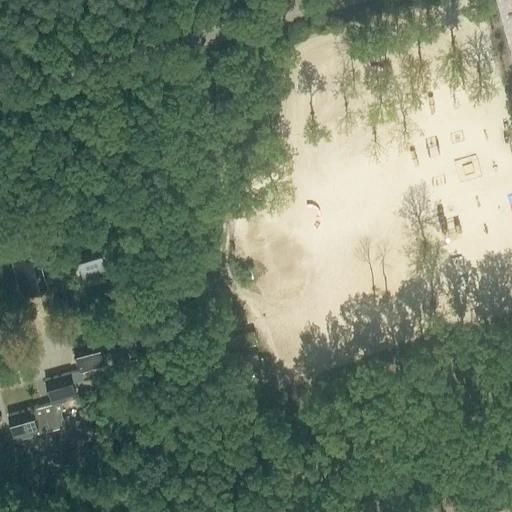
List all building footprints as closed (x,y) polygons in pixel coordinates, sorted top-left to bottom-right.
[(81,277),(106,271),(99,246),(75,253),(81,277)] [(47,288),(38,254),(12,262),(22,295),(47,288)] [(254,332),(234,337),(237,349),(257,343),(254,332)] [(43,407),(8,416),(15,441),(38,434),(65,426),(61,409),(63,409),(61,402),(78,398),(73,379),(84,376),(82,370),(103,365),(98,343),(75,349),(80,370),(71,373),(45,380),(52,404),(43,407)] [(257,354),(240,359),(242,369),(260,364),(257,354)]
